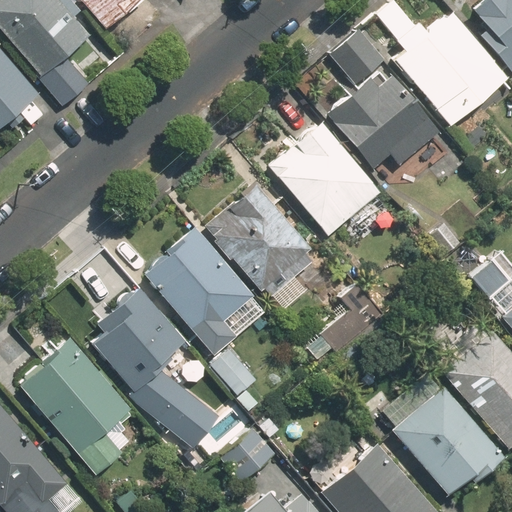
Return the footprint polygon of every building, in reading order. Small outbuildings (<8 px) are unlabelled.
[(0,0),(0,42),(54,106),(80,84),(57,57),(79,37),(64,20),(74,12),(63,0),(44,0),(44,1),(43,0),(0,0)] [(67,0),(95,31),(130,0),(67,0)] [(511,67),(511,0),(476,0),(464,12),(480,30),(471,37),(504,74),(511,67)] [(499,79),(439,13),(417,32),(408,23),(388,41),(395,50),(382,61),(444,129),(499,79)] [(430,134),(370,67),(381,58),(352,27),(322,54),(350,85),(318,114),(366,167),(380,154),(393,168),(430,134)] [(0,128),(3,131),(17,118),(11,111),(31,94),(0,59),(0,128)] [(371,192),(306,122),(258,167),(322,236),(340,219),(361,241),(386,218),(366,196),(371,192)] [(511,163),(485,133),(465,151),(505,196),(511,189),(511,163)] [(308,259),(244,183),(195,224),(272,315),(299,292),(286,277),(308,259)] [(439,221),(421,236),(439,256),(456,241),(439,221)] [(132,275),(151,297),(145,302),(173,335),(179,329),(191,343),(244,296),(184,229),(132,275)] [(505,280),(484,258),(468,273),(462,279),(483,301),(505,280)] [(511,278),(510,280),(511,282),(511,302),(493,319),(511,341),(511,278)] [(176,342),(128,289),(89,324),(96,332),(82,344),(127,395),(123,400),(188,450),(213,418),(152,370),(163,360),(160,356),(176,342)] [(348,307),(310,337),(337,372),(376,342),(348,307)] [(426,363),(498,447),(510,437),(511,438),(511,367),(473,323),(426,363)] [(7,387),(86,477),(113,453),(97,435),(121,414),(53,337),(30,357),(14,338),(0,349),(0,360),(16,379),(7,387)] [(200,369),(230,400),(243,412),(253,402),(241,389),(251,379),(220,349),(200,369)] [(493,459),(419,373),(388,400),(381,392),(357,412),(377,435),(382,431),(438,497),(460,478),(464,484),(493,459)] [(0,420),(0,511),(64,511),(74,503),(0,420)] [(244,427),(210,459),(234,485),(268,453),(244,427)] [(300,481),(327,511),(425,511),(355,432),(300,481)] [(308,511),(272,469),(245,492),(251,499),(236,511),(308,511)] [(123,486),(107,499),(117,511),(141,511),(142,511),(123,486)]
